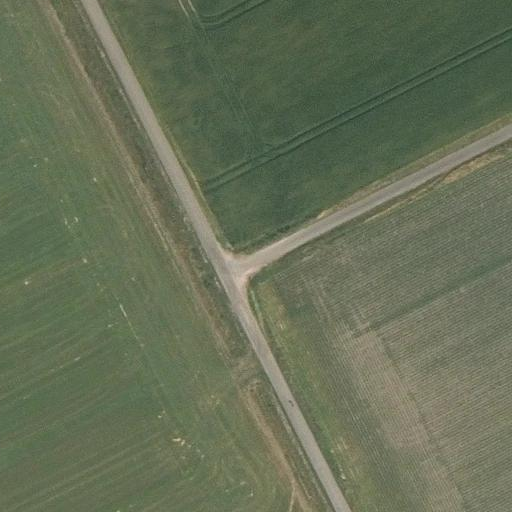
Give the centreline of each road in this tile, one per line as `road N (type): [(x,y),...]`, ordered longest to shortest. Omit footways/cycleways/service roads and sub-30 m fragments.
road 1 (unclassified): [(223,273),(511,128)]
road 2 (unclassified): [(223,273),(85,0)]
road 3 (unclassified): [(343,511),(223,273)]
